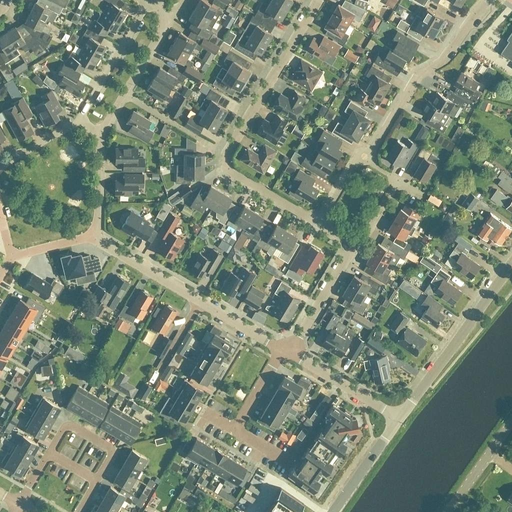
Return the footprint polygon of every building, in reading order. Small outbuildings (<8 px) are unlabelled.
[(51,0),(51,2),(52,2),(63,8),(65,9),(69,0),(51,0)] [(104,0),(111,4),(105,13),(105,14),(121,23),(127,13),(115,6),(118,0),(104,0)] [(200,0),(194,10),(216,22),(222,12),(202,0),(200,0)] [(271,0),(271,1),(268,6),(263,3),(257,12),(263,16),(266,10),(282,20),(287,10),(271,0)] [(291,0),(269,0),(271,1),(271,0),(287,10),(293,1),(291,0)] [(59,15),(63,8),(52,2),(49,9),(36,2),(30,12),(46,20),(52,24),(57,14),(59,15)] [(332,16),(348,25),(352,18),(359,23),(366,10),(354,4),(350,11),(339,4),(332,16)] [(428,9),(422,19),(440,29),(445,19),(428,9)] [(216,22),(194,10),(189,19),(190,20),(187,26),(196,31),(208,39),(211,32),(210,32),(213,27),(216,22)] [(100,11),(99,12),(100,16),(97,21),(96,21),(94,22),(93,22),(90,28),(100,34),(101,34),(105,36),(109,29),(115,33),(121,23),(105,14),(105,13),(100,11)] [(42,45),(46,48),(52,36),(48,34),(51,29),(43,25),(46,20),(30,12),(25,22),(38,29),(34,38),(42,45)] [(244,31),(251,35),(266,45),(272,35),(260,28),(263,23),(252,16),(246,27),(248,28),(246,32),(244,31)] [(348,25),(332,16),(325,27),(336,33),(333,39),(343,45),(349,35),(344,32),(348,25)] [(417,28),(434,38),(440,29),(422,19),(417,16),(418,17),(414,24),(417,28)] [(383,19),(379,25),(385,29),(389,23),(383,19)] [(402,20),(398,27),(409,34),(413,27),(402,20)] [(23,23),(18,26),(24,37),(29,34),(23,23)] [(15,27),(6,33),(15,48),(20,45),(24,52),(31,48),(32,51),(42,45),(34,38),(30,34),(22,38),(15,27)] [(86,42),(82,48),(100,59),(106,48),(96,41),(100,34),(90,28),(89,27),(81,39),(86,42)] [(250,48),(261,54),(266,45),(251,35),(244,31),(245,32),(240,42),(238,40),(235,46),(247,53),(250,48)] [(397,45),(393,51),(407,59),(407,60),(409,61),(419,45),(398,32),(392,42),(397,45)] [(511,32),(507,40),(510,41),(501,53),(511,60),(511,32)] [(0,43),(4,50),(0,52),(0,56),(4,63),(19,54),(15,48),(6,33),(0,37),(0,43)] [(215,55),(219,49),(219,48),(204,39),(200,45),(196,43),(196,42),(180,33),(174,44),(189,53),(193,47),(200,52),(203,47),(215,55)] [(321,42),(314,38),(307,50),(323,60),(328,53),(334,57),(340,47),(324,37),(321,42)] [(219,48),(219,49),(227,54),(231,47),(222,42),(219,48)] [(168,55),(183,64),(183,63),(188,66),(183,74),(186,77),(186,76),(198,83),(203,75),(191,67),(193,63),(186,59),(189,53),(174,44),(168,55)] [(93,70),(100,59),(82,48),(78,56),(72,52),(65,63),(82,73),(86,66),(93,70)] [(359,55),(348,49),(343,57),(354,63),(359,55)] [(393,51),(391,49),(387,56),(381,52),(375,62),(397,75),(407,60),(407,59),(393,51)] [(224,61),(231,66),(227,71),(247,82),(252,73),(250,72),(251,72),(240,65),(244,58),(230,50),(224,61)] [(293,80),(312,91),(323,72),(302,60),(295,71),(298,72),(293,80)] [(80,74),(74,71),(64,65),(58,75),(62,78),(58,85),(78,96),(85,84),(77,79),(80,74)] [(385,73),(373,66),(367,76),(372,79),(368,85),(385,95),(392,85),(381,79),(385,73)] [(183,82),(186,77),(183,74),(182,74),(179,79),(160,68),(153,78),(171,89),(173,84),(180,88),(183,82)] [(217,78),(213,84),(224,91),(228,84),(239,91),(240,90),(242,91),(247,82),(227,71),(222,80),(217,78)] [(475,89),(479,83),(462,73),(455,85),(466,91),(462,97),(470,102),(475,105),(483,93),(475,89)] [(169,103),(172,97),(167,94),(171,89),(153,78),(147,88),(164,98),(163,99),(169,103)] [(5,84),(15,102),(23,98),(13,79),(5,84)] [(379,105),(385,95),(368,85),(365,91),(359,88),(353,98),(365,105),(369,99),(379,105)] [(205,111),(221,120),(228,110),(217,103),(221,96),(211,90),(200,108),(205,111)] [(42,97),(45,102),(35,107),(45,126),(53,122),(54,123),(58,121),(58,119),(59,118),(55,113),(62,109),(52,91),(42,97)] [(306,98),(295,91),(290,100),(281,94),(274,106),(296,119),(303,108),(301,106),(306,98)] [(465,110),(470,102),(462,97),(457,94),(453,102),(438,93),(432,103),(432,104),(450,115),(454,117),(460,107),(465,110)] [(171,114),(177,118),(188,99),(182,96),(171,114)] [(12,104),(13,106),(3,112),(19,141),(33,133),(26,119),(33,115),(23,98),(12,104)] [(348,121),(364,130),(366,128),(368,128),(370,124),(369,122),(371,120),(358,113),(361,107),(351,101),(345,111),(351,115),(348,121)] [(444,125),(450,115),(432,104),(432,103),(428,101),(422,112),(437,121),(433,127),(443,133),(447,127),(444,125)] [(70,107),(65,108),(67,120),(73,119),(70,107)] [(151,121),(134,111),(127,123),(132,126),(128,132),(145,141),(148,140),(153,132),(147,128),(151,121)] [(185,126),(198,134),(204,124),(215,131),(221,120),(205,111),(202,117),(196,114),(193,120),(189,118),(185,126)] [(260,129),(257,133),(276,144),(283,131),(282,130),(288,121),(277,115),(272,124),(265,120),(264,122),(262,123),(259,127),(260,129)] [(361,138),(364,134),(363,132),(364,130),(348,121),(345,126),(338,122),(332,132),(343,138),(346,133),(358,140),(359,139),(361,138)] [(307,132),(312,129),(308,123),(303,126),(307,132)] [(343,141),(325,130),(317,142),(322,145),(322,147),(320,152),(336,162),(343,151),(339,148),(343,141)] [(415,140),(423,144),(427,137),(419,133),(415,140)] [(388,158),(399,164),(404,167),(418,145),(408,140),(405,145),(398,140),(388,158)] [(259,155),(248,149),(243,158),(244,161),(263,173),(276,152),(265,145),(259,155)] [(184,155),(184,165),(204,166),(204,154),(187,154),(187,148),(175,148),(175,154),(184,155)] [(144,159),(137,159),(137,149),(116,149),(116,164),(124,164),(124,171),(144,171),(144,159)] [(422,149),(415,160),(421,164),(417,171),(415,174),(427,181),(439,159),(422,149)] [(330,172),(336,162),(320,152),(315,159),(307,155),(301,165),(323,178),(327,171),(330,172)] [(204,166),(184,165),(184,173),(177,173),(176,178),(204,178),(204,166)] [(511,179),(494,167),(491,172),(502,180),(510,185),(511,182),(511,179)] [(302,195),(312,201),(320,189),(312,185),(315,180),(310,176),(300,170),(294,180),(296,181),(298,183),(291,195),(299,200),(302,195)] [(115,195),(138,195),(138,187),(143,187),(144,175),(125,175),(125,181),(116,181),(115,195)] [(498,185),(510,193),(510,192),(511,189),(511,186),(510,185),(502,180),(498,185)] [(212,208),(221,192),(211,186),(209,189),(203,186),(192,204),(203,210),(207,204),(212,208)] [(189,187),(179,194),(182,199),(192,192),(189,187)] [(503,206),(507,209),(511,212),(511,200),(508,197),(507,198),(497,191),(491,200),(502,207),(503,206)] [(232,198),(221,192),(212,208),(217,210),(216,212),(216,218),(219,219),(218,221),(224,225),(231,213),(225,209),(232,198)] [(471,211),(479,199),(471,193),(463,205),(471,211)] [(440,209),(445,204),(435,194),(431,198),(440,209)] [(393,219),(414,232),(416,228),(412,225),(420,213),(406,205),(403,210),(401,209),(397,216),(395,215),(393,219)] [(233,214),(226,224),(236,230),(239,225),(244,228),(254,212),(244,206),(238,217),(233,214)] [(121,229),(134,236),(135,234),(146,240),(153,228),(147,225),(149,222),(131,212),(121,229)] [(254,233),(263,217),(254,212),(244,228),(241,233),(252,239),(247,247),(253,250),(256,244),(261,237),(254,233)] [(499,231),(507,237),(511,230),(511,228),(490,213),(483,223),(484,224),(486,221),(493,227),(492,228),(498,232),(499,231)] [(171,214),(164,226),(172,231),(179,219),(171,214)] [(411,236),(414,232),(393,219),(390,223),(392,225),(389,230),(404,239),(407,234),(411,236)] [(484,224),(483,223),(477,233),(488,241),(491,237),(502,245),(507,237),(499,231),(498,232),(492,228),(493,227),(486,221),(484,224)] [(196,223),(192,228),(201,235),(205,230),(196,223)] [(271,256),(277,246),(286,231),(276,225),(269,238),(262,234),(261,237),(256,244),(267,251),(271,256)] [(171,232),(172,231),(164,226),(159,234),(165,238),(158,251),(172,259),(177,252),(179,253),(180,252),(181,251),(183,248),(184,246),(184,245),(182,243),(184,240),(171,232)] [(289,250),(296,237),(286,231),(277,246),(282,250),(278,257),(288,263),(294,253),(289,250)] [(431,239),(425,235),(421,242),(427,246),(431,239)] [(404,248),(407,243),(397,236),(393,242),(404,248)] [(404,259),(409,251),(393,242),(389,250),(378,244),(373,253),(389,263),(394,266),(400,257),(404,259)] [(471,278),(480,266),(465,255),(469,250),(458,242),(449,255),(457,260),(453,266),(471,278)] [(318,265),(317,264),(323,253),(311,246),(308,250),(302,246),(290,267),(296,271),(303,274),(306,269),(312,272),(312,271),(314,272),(317,271),(319,268),(318,265)] [(212,273),(223,255),(213,250),(208,259),(200,254),(191,270),(203,277),(207,270),(212,273)] [(391,277),(388,275),(391,271),(386,268),(389,263),(373,253),(367,263),(377,269),(373,276),(386,285),(391,277)] [(87,282),(96,280),(89,255),(81,258),(80,255),(70,257),(70,255),(62,257),(67,278),(84,273),(87,282)] [(420,262),(432,271),(437,264),(425,255),(420,262)] [(445,266),(443,269),(453,277),(456,273),(445,266)] [(238,277),(231,273),(222,289),(233,296),(238,288),(245,292),(255,275),(244,268),(238,277)] [(452,305),(461,292),(447,282),(451,276),(440,268),(431,281),(438,287),(434,292),(452,305)] [(50,286),(33,275),(25,288),(44,300),(50,290),(58,295),(63,287),(53,280),(50,286)] [(365,295),(367,290),(375,295),(381,284),(371,278),(367,283),(354,276),(349,285),(365,295)] [(116,303),(129,283),(124,280),(124,279),(121,277),(120,277),(118,277),(115,282),(114,282),(111,286),(112,287),(106,296),(116,303)] [(277,301),(294,311),(300,300),(288,293),(291,288),(281,281),(274,293),(280,296),(277,301)] [(416,300),(421,293),(404,281),(399,288),(416,300)] [(367,296),(365,295),(349,285),(343,295),(355,302),(351,308),(362,314),(368,304),(364,302),(367,296)] [(135,302),(127,317),(134,321),(137,316),(141,318),(146,310),(145,310),(153,297),(147,294),(148,293),(145,291),(144,292),(142,291),(139,296),(138,296),(135,302)] [(256,310),(262,300),(249,292),(243,302),(256,310)] [(437,327),(445,315),(436,310),(440,304),(428,296),(422,305),(427,309),(422,317),(437,327)] [(385,297),(380,305),(386,308),(391,301),(385,297)] [(20,300),(14,309),(31,319),(36,322),(45,307),(30,299),(27,304),(20,300)] [(265,308),(287,322),(294,311),(277,301),(274,306),(273,306),(267,305),(265,308)] [(164,333),(177,311),(172,309),(172,307),(169,306),(167,306),(166,305),(163,311),(158,308),(153,315),(158,318),(151,330),(156,333),(159,330),(164,333)] [(14,309),(9,318),(25,328),(31,319),(14,309)] [(416,355),(426,340),(407,327),(404,331),(402,329),(409,319),(400,313),(390,327),(402,335),(397,342),(416,355)] [(331,351),(345,329),(337,325),(340,318),(333,314),(325,328),(330,331),(322,346),(331,351)] [(9,318),(3,328),(19,338),(25,328),(9,318)] [(122,333),(128,323),(120,318),(114,328),(122,333)] [(207,343),(206,343),(225,355),(231,345),(229,343),(230,342),(225,339),(224,340),(219,337),(222,331),(214,326),(210,332),(214,335),(208,344),(207,343)] [(346,326),(345,329),(331,351),(341,357),(356,332),(346,326)] [(3,328),(0,332),(0,338),(14,347),(19,338),(3,328)] [(188,333),(183,341),(188,344),(193,336),(188,333)] [(381,354),(385,347),(370,336),(366,343),(381,354)] [(172,341),(165,337),(156,354),(162,358),(172,341)] [(0,338),(0,351),(8,356),(14,347),(0,338)] [(358,338),(347,357),(354,361),(365,342),(358,338)] [(73,355),(79,351),(75,343),(68,347),(73,355)] [(206,343),(200,353),(218,364),(224,355),(225,355),(206,343)] [(50,348),(45,345),(42,350),(47,354),(50,348)] [(182,355),(186,348),(181,345),(177,352),(182,355)] [(187,345),(184,354),(194,358),(197,348),(187,345)] [(84,356),(79,353),(75,360),(80,363),(84,356)] [(195,363),(213,374),(218,364),(200,353),(195,363)] [(375,383),(390,379),(387,366),(388,366),(386,356),(370,360),(375,383)] [(206,384),(213,374),(195,363),(194,363),(197,365),(191,375),(206,384)] [(161,379),(165,382),(169,375),(165,372),(161,379)] [(22,374),(18,380),(24,383),(27,377),(22,374)] [(284,376),(278,387),(297,398),(296,397),(301,387),(306,390),(311,383),(301,377),(297,384),(292,381),(292,379),(288,377),(287,378),(284,376)] [(18,380),(15,385),(20,389),(24,383),(18,380)] [(184,380),(178,390),(197,401),(203,391),(184,380)] [(130,397),(135,388),(126,383),(122,392),(130,397)] [(146,384),(143,388),(138,397),(144,400),(149,391),(151,387),(146,384)] [(77,412),(89,392),(78,386),(67,406),(77,412)] [(279,388),(273,397),(297,411),(291,407),(297,398),(278,387),(279,388)] [(179,396),(175,402),(191,411),(197,401),(178,390),(176,394),(179,396)] [(87,418),(98,398),(89,392),(77,412),(87,418)] [(273,397),(267,407),(285,418),(289,412),(295,416),(297,411),(273,397)] [(19,398),(14,407),(18,410),(23,400),(19,398)] [(36,408),(54,418),(60,408),(42,398),(36,408)] [(98,398),(87,418),(97,424),(109,404),(98,398)] [(166,418),(170,412),(185,421),(191,411),(175,402),(169,398),(160,414),(166,418)] [(7,405),(5,409),(10,412),(12,408),(15,403),(10,400),(7,405)] [(326,407),(320,403),(314,413),(319,417),(326,407)] [(358,430),(356,418),(353,419),(333,405),(326,414),(333,419),(301,469),(297,467),(291,476),(313,492),(320,482),(316,480),(322,472),(325,474),(332,465),(328,462),(335,452),(339,455),(346,445),(342,442),(350,431),(358,430)] [(110,431),(122,412),(112,406),(100,425),(110,431)] [(267,420),(264,426),(274,432),(283,416),(285,418),(267,407),(261,417),(267,420)] [(31,418),(48,428),(54,418),(36,408),(31,418)] [(122,412),(110,431),(120,437),(132,418),(122,412)] [(13,417),(10,423),(15,426),(18,421),(13,417)] [(25,428),(42,438),(48,428),(31,418),(25,428)] [(132,418),(120,437),(130,443),(142,424),(132,418)] [(308,431),(303,427),(296,437),(301,441),(308,431)] [(278,438),(284,441),(287,436),(281,433),(278,438)] [(17,446),(32,455),(38,445),(23,436),(17,446)] [(166,437),(155,440),(156,446),(168,442),(166,437)] [(195,464),(207,445),(196,438),(194,443),(188,439),(181,451),(187,454),(185,458),(195,464)] [(292,453),(296,445),(291,442),(287,451),(292,453)] [(9,454),(27,464),(32,455),(17,446),(15,444),(9,454)] [(206,468),(217,450),(216,450),(207,445),(195,464),(196,464),(196,463),(206,468)] [(126,460),(141,469),(147,458),(132,450),(126,460)] [(216,474),(227,456),(217,450),(206,468),(216,474)] [(30,467),(27,464),(9,454),(7,453),(1,464),(24,477),(30,467)] [(227,456),(216,474),(226,480),(236,462),(227,457),(227,456)] [(120,470),(135,478),(141,469),(126,460),(120,470)] [(244,472),(246,468),(236,462),(226,480),(224,482),(234,489),(238,482),(244,486),(250,476),(252,472),(252,471),(249,476),(244,472)] [(135,478),(120,470),(115,480),(129,489),(135,478)] [(155,483),(150,480),(147,485),(152,488),(155,483)] [(105,497),(121,507),(124,501),(128,503),(131,499),(127,497),(110,487),(105,497)] [(206,493),(197,488),(193,494),(202,499),(206,493)] [(268,509),(266,508),(263,511),(298,511),(304,505),(280,488),(273,499),(275,500),(268,509)] [(139,499),(144,502),(147,496),(142,493),(139,499)] [(106,511),(117,511),(121,507),(105,497),(99,507),(106,511)] [(144,502),(139,499),(135,505),(141,508),(144,502)]
